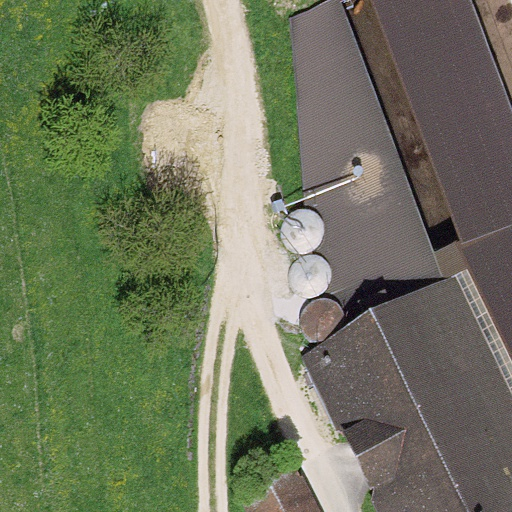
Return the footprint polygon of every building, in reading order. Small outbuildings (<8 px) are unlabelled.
[(316,346),(445,282),(434,251),(341,2),(340,0),(329,0),(290,18),(316,346)] [(511,109),(471,0),(340,0),(341,2),(344,0),(371,0),(461,240),(463,243),(511,225),(511,109)] [(511,225),(463,243),(457,247),(467,267),(511,361),(511,225)] [(461,240),(434,251),(445,282),(455,277),(467,267),(457,247),(463,243),(461,240)] [(511,392),(511,361),(467,267),(455,277),(511,392)] [(316,346),(301,353),(379,511),(511,511),(511,392),(455,277),(445,282),(316,346)] [(320,511),(297,463),(239,490),(249,511),(320,511)]
